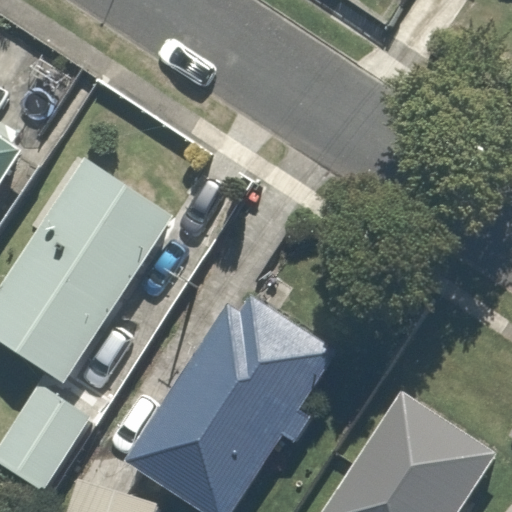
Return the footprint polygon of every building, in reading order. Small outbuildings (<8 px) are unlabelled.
[(0,196),(33,146),(0,124),(0,196)] [(0,340),(78,389),(179,225),(81,164),(0,295),(0,340)] [(237,511),(349,351),(253,285),(128,465),(195,511),(237,511)] [(102,417),(43,381),(0,449),(0,465),(52,497),(102,417)] [(402,390),(325,511),(457,511),(497,450),(402,390)] [(162,511),(165,503),(81,476),(69,511),(162,511)]
